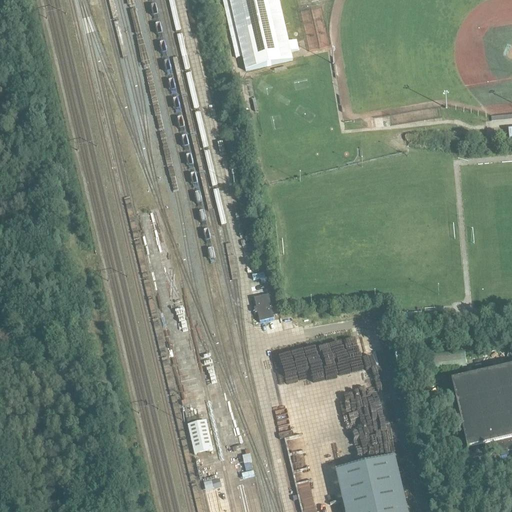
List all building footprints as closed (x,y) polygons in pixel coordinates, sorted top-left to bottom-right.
[(229,0),(246,72),(293,61),(291,53),(299,51),(296,42),(289,44),(278,0),(229,0)] [(252,284),(255,296),(269,293),(266,281),(252,284)] [(267,295),(254,299),(260,322),(273,319),(267,295)] [(399,328),(434,324),(433,312),(398,316),(399,328)] [(465,351),(425,355),(427,373),(467,369),(465,351)] [(511,369),(453,383),(453,381),(452,381),(470,461),(485,458),(485,456),(511,450),(511,369)] [(195,457),(214,453),(207,423),(188,427),(195,457)] [(335,476),(343,511),(405,511),(394,462),(335,476)]
